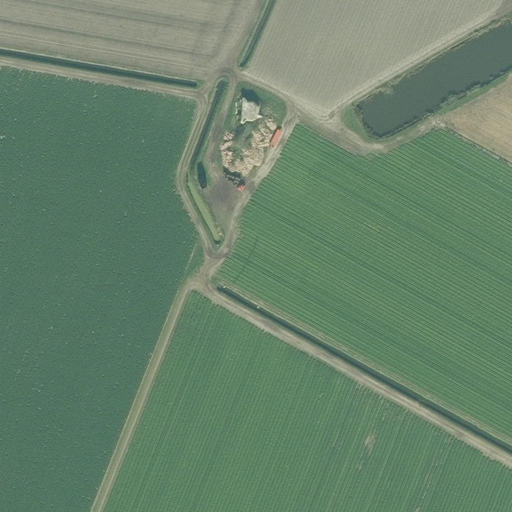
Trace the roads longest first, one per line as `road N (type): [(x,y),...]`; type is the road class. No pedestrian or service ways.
road 1 (track): [(511,460),(209,289),(240,192),(278,137),(293,97),(229,71),(263,0)]
road 2 (track): [(293,97),(331,112),(366,142),(383,144),(511,74)]
road 3 (track): [(229,71),(197,91),(0,57)]
